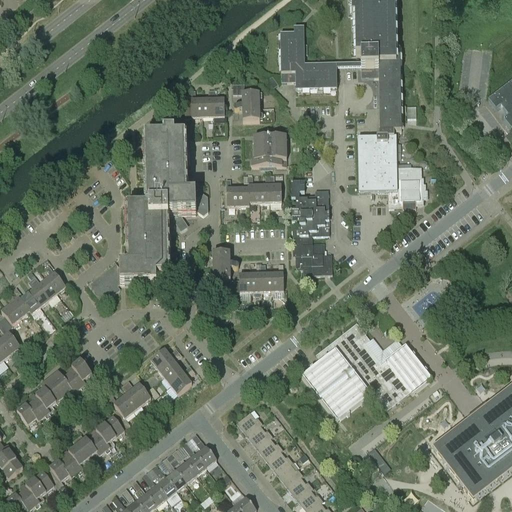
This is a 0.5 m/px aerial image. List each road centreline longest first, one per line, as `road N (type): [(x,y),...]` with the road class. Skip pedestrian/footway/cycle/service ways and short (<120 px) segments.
road 1 (residential): [(236,389),(511,173)]
road 2 (secondary): [(0,113),(144,0)]
road 3 (residential): [(80,511),(198,418)]
